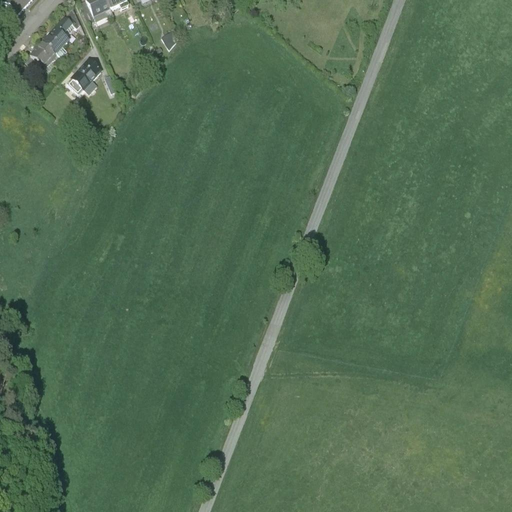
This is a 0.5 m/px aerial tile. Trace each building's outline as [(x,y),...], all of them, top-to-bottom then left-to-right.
[(15,0),(8,0),(3,6),(17,18),(26,9),(15,0)] [(15,0),(26,9),(34,0),(15,0)] [(103,0),(89,0),(84,2),(93,22),(94,25),(105,20),(102,13),(109,11),(103,0)] [(103,0),(109,11),(126,3),(124,0),(103,0)] [(93,22),(84,2),(78,5),(87,25),(93,22)] [(72,12),(64,20),(70,26),(82,37),(84,36),(72,12)] [(0,17),(0,22),(6,28),(12,21),(4,13),(0,17)] [(64,20),(55,30),(61,36),(70,26),(64,20)] [(55,30),(41,45),(54,57),(68,43),(61,36),(55,30)] [(172,34),(161,40),(165,48),(176,42),(172,34)] [(41,45),(29,58),(29,59),(37,66),(42,70),(54,57),(41,45)] [(37,66),(29,59),(24,65),(32,72),(37,66)] [(88,63),(70,82),(82,93),(100,74),(88,63)] [(30,74),(23,67),(15,76),(22,82),(30,74)]
